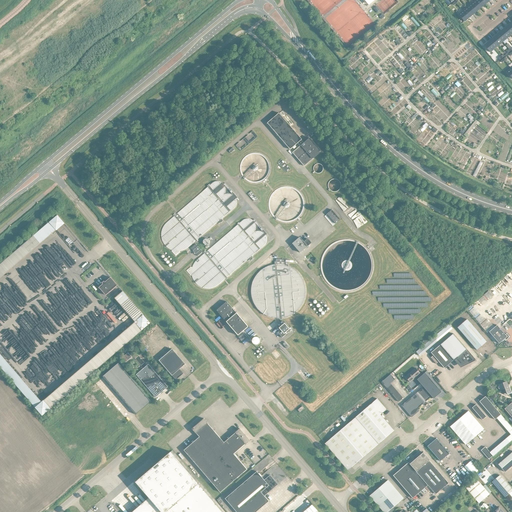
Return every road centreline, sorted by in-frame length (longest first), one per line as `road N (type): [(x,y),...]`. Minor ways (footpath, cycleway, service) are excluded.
road 1 (secondary): [(50,166),(227,19),(257,7)]
road 2 (secondary): [(235,0),(45,160)]
road 3 (unclassified): [(333,498),(482,374),(511,360)]
road 4 (unclassified): [(76,197),(219,369)]
road 5 (secondary): [(335,85),(431,174),(511,208)]
road 6 (unclassified): [(56,511),(219,369)]
road 7 (unclassified): [(219,369),(333,498)]
road 8 (unknown): [(171,411),(183,427),(179,451),(232,511)]
